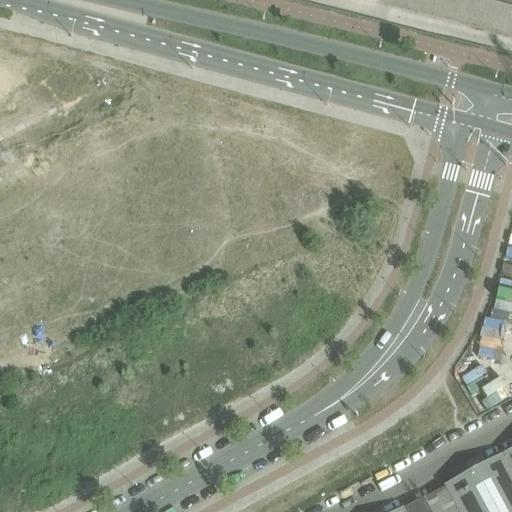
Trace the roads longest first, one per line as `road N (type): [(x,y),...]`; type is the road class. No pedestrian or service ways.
road 1 (secondary): [(14,0),(466,121)]
road 2 (secondary): [(491,90),(120,0)]
road 3 (unclassified): [(313,417),(387,376),(423,334),(453,277),(495,129)]
road 4 (unclassified): [(466,121),(407,310),(373,359),(313,417)]
road 5 (unclassified): [(138,511),(313,417)]
road 6 (unclassified): [(349,511),(511,425)]
